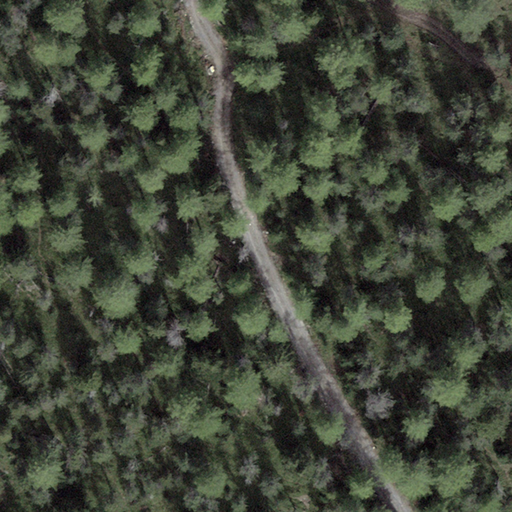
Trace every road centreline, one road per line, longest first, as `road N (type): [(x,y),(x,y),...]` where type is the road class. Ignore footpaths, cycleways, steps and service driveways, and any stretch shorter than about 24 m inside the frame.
road 1 (track): [(193,0),(224,75),(223,135),(240,207),(306,351),(399,511)]
road 2 (track): [(511,55),(481,58),(379,0)]
